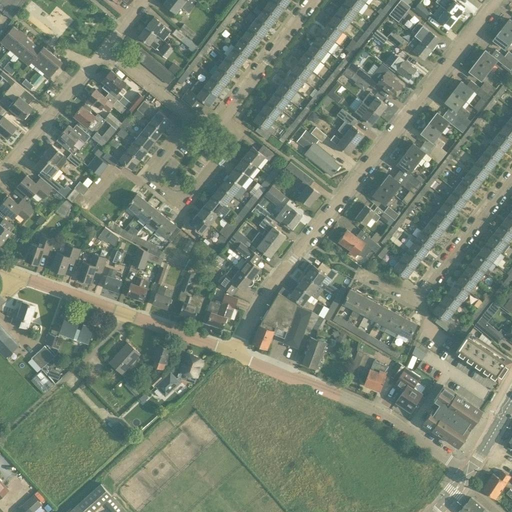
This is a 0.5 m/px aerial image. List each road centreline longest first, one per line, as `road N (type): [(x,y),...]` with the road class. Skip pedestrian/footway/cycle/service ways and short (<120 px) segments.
road 1 (residential): [(233,354),(258,304),(495,0)]
road 2 (residential): [(466,474),(380,412),(233,354)]
road 3 (residential): [(233,354),(16,276)]
road 4 (residential): [(359,273),(411,297),(423,292),(511,179)]
road 5 (residential): [(222,118),(233,143),(182,200),(151,176),(194,122)]
road 6 (residential): [(0,174),(105,50)]
road 7 (residential): [(222,118),(314,0)]
